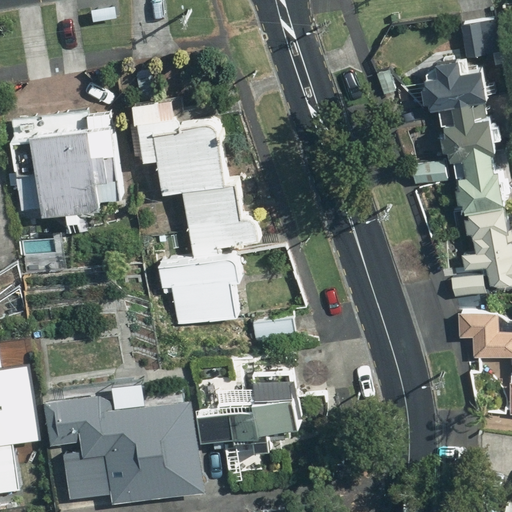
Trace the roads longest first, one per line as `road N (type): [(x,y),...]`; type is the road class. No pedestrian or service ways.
road 1 (secondary): [(403,511),(411,440),(405,392),(330,157)]
road 2 (secondary): [(330,157),(295,95),(265,0)]
road 3 (secondary): [(297,0),(324,91),(330,157)]
